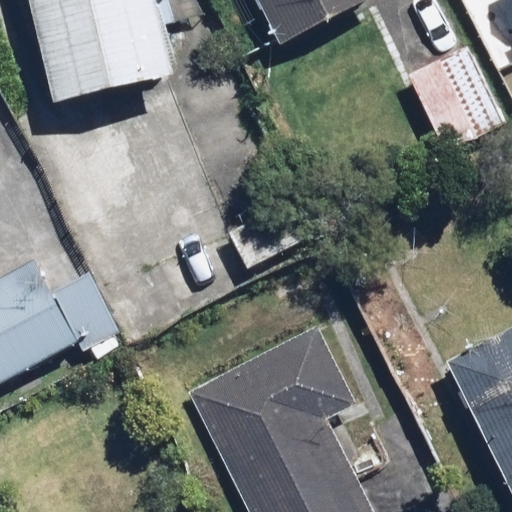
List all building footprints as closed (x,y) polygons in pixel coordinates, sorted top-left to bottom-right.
[(24,0),(50,105),(175,74),(156,0),(24,0)] [(358,0),(261,0),(280,39),(358,0)] [(511,121),(476,45),(441,61),(478,140),(511,124),(511,121)] [(0,389),(82,347),(39,262),(0,282),(0,389)] [(324,323),(192,388),(253,511),(378,511),(334,422),(365,406),(324,323)] [(511,323),(448,357),(511,480),(511,323)]
